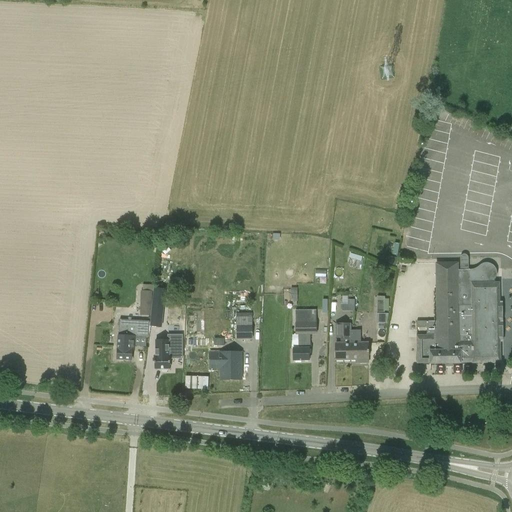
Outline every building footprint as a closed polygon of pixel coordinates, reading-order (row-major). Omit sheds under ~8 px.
[(417,328),(427,328),(427,336),(417,336),(417,363),(430,363),(430,364),(462,363),(462,362),(473,362),(473,363),(500,362),(499,285),(494,280),(496,278),(497,275),(497,272),(496,270),(494,267),(492,265),(490,264),(487,263),(484,263),(482,264),(480,265),(478,267),(476,268),(473,269),(471,270),(457,270),(457,264),(437,265),(438,321),(417,322),(417,328)] [(154,288),(150,326),(161,327),(165,289),(154,288)] [(151,316),(152,291),(141,291),(140,315),(151,316)] [(385,312),(386,296),(377,296),(377,312),(385,312)] [(355,311),(355,300),(348,300),(348,304),(342,304),(342,311),(355,311)] [(170,320),(180,320),(180,310),(170,309),(170,320)] [(298,334),(298,349),(293,349),(293,361),(309,360),(309,349),(310,349),(310,334),(316,334),(316,310),(296,310),(296,334),(298,334)] [(252,340),(252,313),(236,313),(236,340),(252,340)] [(377,313),(376,323),(388,323),(388,313),(377,313)] [(119,319),(118,336),(117,359),(131,359),(132,350),(134,350),(135,338),(139,338),(139,337),(148,337),(149,321),(119,319)] [(341,337),(341,344),(336,344),(336,360),(351,360),(351,330),(351,323),(335,324),(335,337),(341,337)] [(368,343),(361,343),(361,330),(351,330),(351,360),(359,360),(360,363),(368,363),(368,343)] [(154,356),(154,369),(161,369),(162,372),(167,372),(168,369),(170,369),(170,358),(172,358),(172,359),(182,359),(182,336),(168,336),(168,340),(156,340),(156,348),(156,356),(154,356)] [(221,354),(221,360),(213,360),(213,369),(221,368),(221,380),(240,380),(240,353),(221,354)] [(192,376),(186,376),(185,388),(211,388),(211,376),(204,376),(204,371),(192,371),(192,376)]
